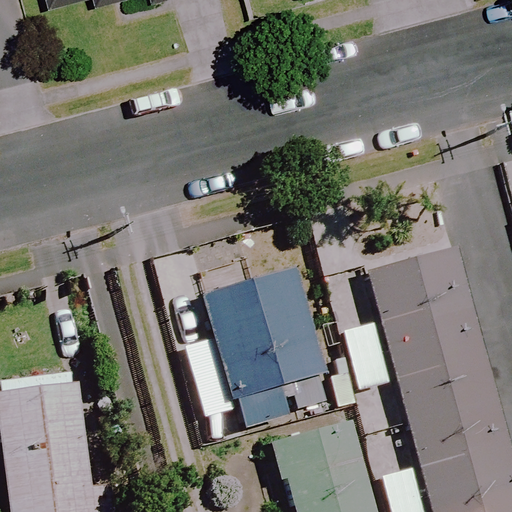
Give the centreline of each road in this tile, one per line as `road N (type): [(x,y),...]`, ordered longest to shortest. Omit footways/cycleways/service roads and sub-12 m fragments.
road 1 (residential): [(50,186),(464,70)]
road 2 (residential): [(0,20),(50,186)]
